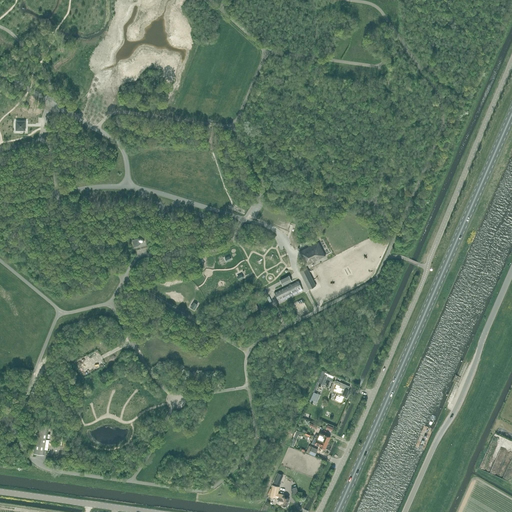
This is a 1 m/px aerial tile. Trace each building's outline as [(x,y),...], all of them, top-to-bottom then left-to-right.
[(24,130),(25,122),(17,121),(16,129),(24,130)] [(140,242),(144,241),(143,237),(132,239),(134,246),(138,245),(138,244),(140,243),(140,244),(140,242)] [(306,265),(325,256),(318,241),(299,251),(301,255),(300,256),(306,265)] [(309,289),(316,285),(307,268),(300,271),(309,289)] [(292,281),(289,277),(289,275),(280,280),(283,285),(292,281)] [(278,299),(302,287),(298,281),(274,293),(278,299)] [(326,378),(327,375),(324,374),(325,372),(322,371),(318,382),(323,384),(326,378)] [(336,384),(334,391),(338,392),(335,399),(335,400),(341,403),(344,397),(347,398),(348,395),(350,390),(348,390),(350,386),(348,385),(339,381),(337,381),(335,384),(336,384)] [(178,402),(178,401),(178,399),(177,398),(176,397),(175,397),(173,397),(172,397),(171,399),(170,399),(170,400),(170,402),(171,403),(172,404),(174,405),(175,404),(176,404),(177,404),(178,402)] [(43,454),(47,426),(37,425),(33,453),(43,454)] [(56,429),(48,428),(47,439),(54,440),(56,429)] [(315,435),(314,437),(317,438),(327,443),(330,437),(320,432),(318,436),(315,435)] [(325,448),(327,443),(317,438),(315,444),(319,446),(325,448)] [(277,493),(279,487),(273,485),(271,496),(279,498),(277,503),(281,504),(287,506),(288,498),(284,497),(284,495),(279,494),(279,495),(277,495),(277,494),(277,493)]
